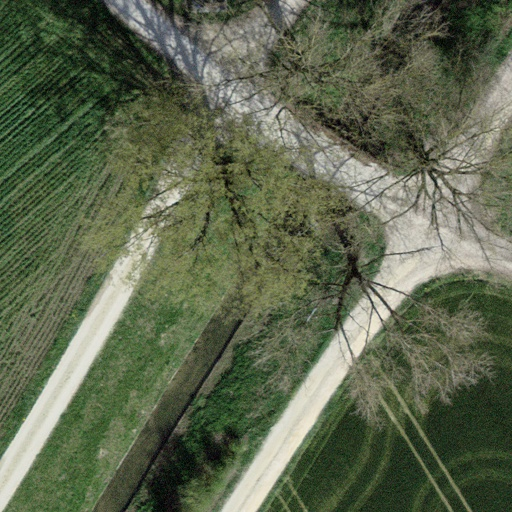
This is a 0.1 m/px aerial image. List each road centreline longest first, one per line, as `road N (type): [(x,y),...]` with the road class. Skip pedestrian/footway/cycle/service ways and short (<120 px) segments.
road 1 (track): [(511,80),(231,511)]
road 2 (track): [(231,90),(0,479)]
road 3 (track): [(231,90),(376,186),(511,255)]
road 4 (residential): [(123,0),(231,90)]
